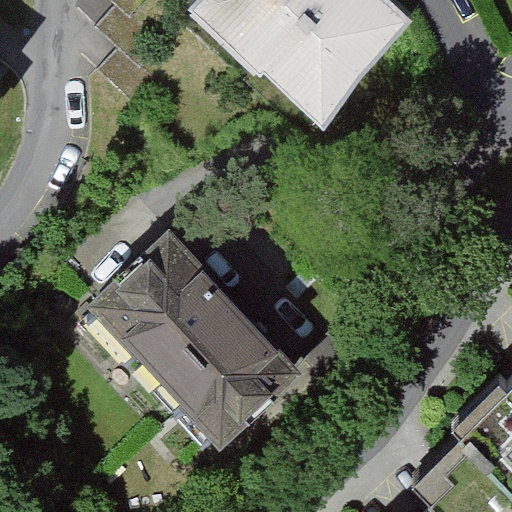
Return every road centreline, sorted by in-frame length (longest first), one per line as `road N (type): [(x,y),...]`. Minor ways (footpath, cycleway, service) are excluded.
road 1 (residential): [(0,210),(52,158),(60,0)]
road 2 (residential): [(439,0),(496,136),(511,131)]
